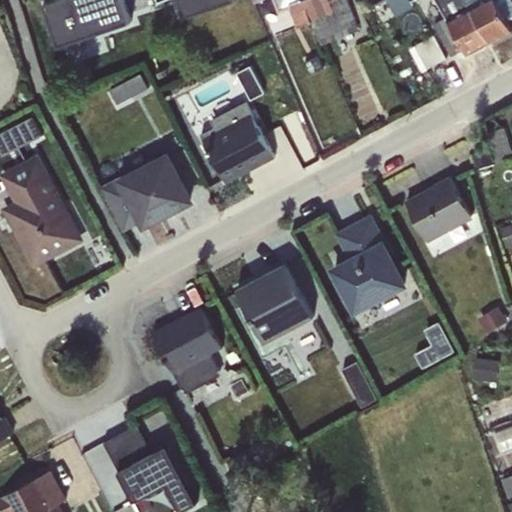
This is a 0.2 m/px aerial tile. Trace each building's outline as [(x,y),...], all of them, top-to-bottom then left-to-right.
[(58,45),(131,20),(123,0),(51,0),(44,3),(58,45)] [(234,0),(176,0),(183,19),(235,1),(234,0)] [(311,23),(302,0),(255,0),(256,1),(259,0),(273,0),(278,11),(289,8),(296,28),(311,23)] [(302,0),(311,23),(320,45),(358,30),(346,0),(302,0)] [(409,0),(386,0),(395,15),(412,5),(409,0)] [(488,43),(465,0),(436,0),(445,17),(433,24),(451,56),(465,49),(466,53),(488,43)] [(465,0),(488,43),(511,30),(507,22),(508,21),(507,21),(511,18),(511,1),(511,0),(465,0)] [(433,35),(409,48),(421,71),(446,58),(433,35)] [(319,53),(304,59),(310,74),(325,68),(319,53)] [(250,63),(235,71),(250,98),(265,90),(250,63)] [(141,73),(111,88),(118,103),(149,87),(141,73)] [(215,127),(201,134),(224,178),(250,165),(252,168),(275,156),(246,101),(211,120),(215,127)] [(1,130),(0,131),(9,151),(43,136),(30,113),(0,128),(1,130)] [(511,151),(505,127),(490,132),(497,162),(511,156),(511,151)] [(489,148),(472,153),(476,167),(493,161),(489,148)] [(166,152),(104,185),(125,226),(141,217),(144,224),(191,199),(166,152)] [(61,217),(66,215),(35,158),(6,174),(21,202),(15,206),(18,210),(11,214),(20,230),(18,231),(33,259),(40,255),(41,255),(64,242),(72,238),(61,217)] [(451,175),(405,200),(428,242),(473,218),(451,175)] [(347,257),(328,267),(353,314),(409,285),(371,212),(334,232),(347,257)] [(77,235),(66,215),(61,217),(72,238),(77,235)] [(511,223),(500,227),(506,247),(511,245),(511,223)] [(286,262),(237,287),(265,341),(313,315),(286,262)] [(499,305),(477,317),(486,333),(507,321),(499,305)] [(202,306),(152,332),(183,389),(184,388),(187,393),(220,375),(220,373),(222,372),(211,353),(223,347),(202,306)] [(439,320),(424,328),(432,343),(414,352),(422,367),(455,350),(439,320)] [(477,357),(473,378),(496,382),(499,360),(477,357)] [(357,360),(342,368),(362,406),(377,398),(357,360)] [(0,415),(0,439),(13,432),(4,417),(2,418),(0,415)] [(511,422),(500,425),(504,447),(511,445),(511,422)] [(125,467),(119,470),(140,511),(180,511),(198,503),(167,444),(152,453),(138,424),(104,442),(105,444),(111,441),(125,467)] [(111,441),(105,444),(119,470),(125,467),(111,441)] [(245,452),(228,460),(239,483),(256,473),(245,452)] [(51,470),(0,496),(0,506),(2,511),(63,511),(59,503),(67,499),(51,470)] [(511,473),(501,478),(509,497),(511,496),(511,473)]
